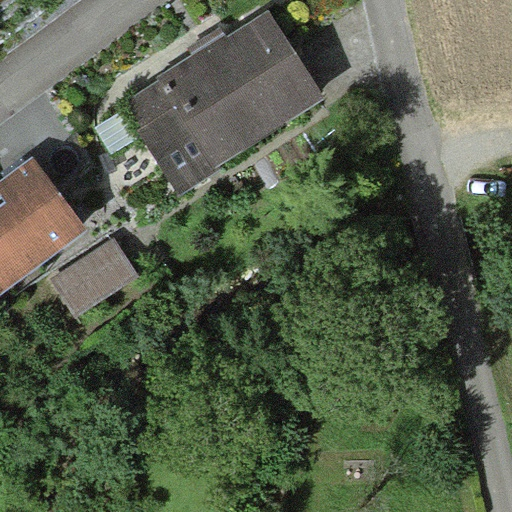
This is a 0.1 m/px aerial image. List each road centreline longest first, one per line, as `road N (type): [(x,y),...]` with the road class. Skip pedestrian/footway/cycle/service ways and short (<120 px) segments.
road 1 (residential): [(507,511),(385,0)]
road 2 (residential): [(0,89),(126,0)]
